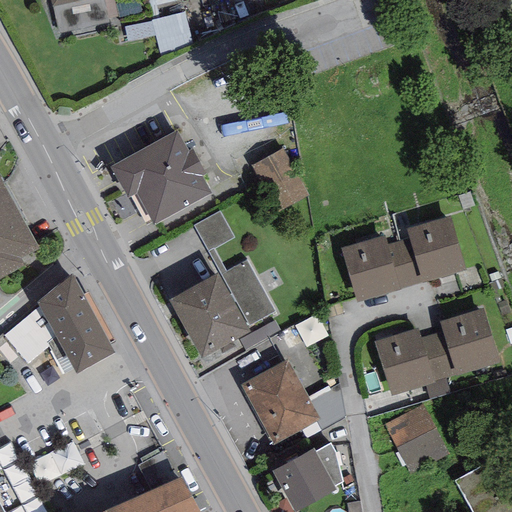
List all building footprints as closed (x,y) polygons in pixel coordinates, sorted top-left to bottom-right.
[(50,0),(58,35),(109,24),(104,0),(50,0)] [(184,13),(125,28),(128,42),(155,36),(161,57),(193,44),(184,13)] [(136,193),(154,225),(211,194),(201,177),(206,174),(192,150),(188,152),(176,130),(110,167),(128,198),(136,193)] [(283,148),(253,164),(277,211),(308,195),(283,148)] [(0,225),(19,214),(0,177),(0,225)] [(219,212),(193,226),(208,252),(213,249),(234,237),(219,212)] [(38,249),(19,214),(0,225),(0,279),(24,265),(21,259),(38,249)] [(450,217),(407,229),(409,238),(422,283),(466,271),(450,217)] [(387,245),(384,236),(341,248),(357,303),(400,290),(387,245)] [(400,290),(422,283),(409,238),(387,245),(400,290)] [(227,273),(213,249),(208,252),(219,272),(221,276),(227,273)] [(168,300),(201,359),(249,332),(247,328),(275,312),(246,262),(227,273),(221,276),(219,272),(168,300)] [(73,369),(76,374),(115,353),(73,275),(37,303),(39,307),(55,336),(73,369)] [(63,376),(73,369),(55,336),(39,307),(4,336),(27,364),(49,347),(63,376)] [(483,310),(440,322),(442,332),(455,377),(498,364),(483,310)] [(419,338),(417,329),(373,341),(389,396),(425,385),(432,383),(419,338)] [(445,379),(455,377),(442,332),(419,338),(432,383),(445,379)] [(241,385),(272,444),(319,419),(288,360),(241,385)] [(449,393),(445,379),(432,383),(425,385),(430,399),(449,393)] [(447,453),(421,404),(383,424),(409,473),(447,453)] [(294,511),(297,511),(336,490),(334,487),(342,482),(335,453),(329,444),(314,453),(312,449),(272,471),(294,511)] [(511,511),(511,490),(494,459),(454,481),(471,511),(511,511)] [(200,511),(182,477),(101,511),(200,511)] [(361,511),(360,502),(347,504),(348,511),(361,511)]
